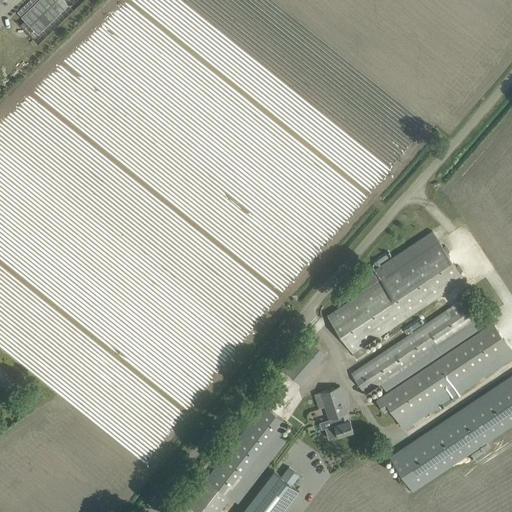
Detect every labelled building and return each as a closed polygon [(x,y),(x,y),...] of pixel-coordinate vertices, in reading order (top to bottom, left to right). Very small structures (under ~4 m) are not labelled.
[(65,0),(38,0),(21,16),(38,34),(70,5),(65,0)] [(348,301),(328,315),(353,353),(356,357),(367,350),(364,345),(464,279),(439,241),(432,230),(355,281),(357,284),(343,294),(348,301)] [(468,295),(352,373),(366,394),(381,383),(386,391),(487,324),(468,295)] [(511,350),(493,322),(376,401),(384,413),(390,409),(403,430),(511,356),(511,350)] [(308,336),(281,366),(299,382),(326,352),(308,336)] [(511,374),(390,456),(400,471),(408,483),(412,489),(412,490),(478,447),(485,442),(486,441),(511,424),(511,374)] [(340,386),(320,392),(314,394),(319,408),(325,406),(329,419),(330,418),(332,425),(325,428),(329,438),(353,431),(349,419),(347,413),(348,412),(340,386)] [(33,405),(30,400),(20,407),(24,412),(33,405)] [(206,479),(188,504),(197,511),(217,511),(229,497),(231,498),(238,503),(246,493),(289,436),(281,430),(287,422),(264,405),(206,479)] [(204,469),(216,454),(210,449),(198,464),(204,469)] [(274,470),(241,511),(281,511),(299,490),(274,470)]
